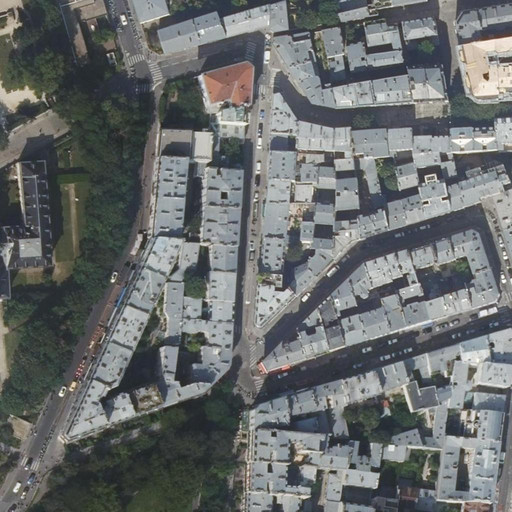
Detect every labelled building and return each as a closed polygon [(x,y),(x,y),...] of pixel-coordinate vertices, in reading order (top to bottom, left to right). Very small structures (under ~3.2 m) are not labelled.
[(48,0),(71,70),(90,63),(77,23),(106,14),(102,2),(101,0),(48,0)] [(133,0),(141,24),(142,24),(170,15),(164,0),(133,0)] [(335,0),(339,15),(368,9),(366,0),(346,0),(343,1),(342,0),(335,0)] [(366,0),(368,9),(370,18),(385,15),(384,9),(388,8),(394,8),(392,0),(366,0)] [(458,38),(461,49),(511,41),(511,33),(500,35),(500,31),(505,30),(504,28),(511,26),(511,5),(492,9),(462,14),(455,24),(458,38)] [(273,8),(222,21),(228,38),(247,33),(271,26),(273,11),(273,8)] [(368,9),(339,15),(340,22),(353,20),(370,18),(368,9)] [(289,31),(287,18),(283,16),(276,17),(276,11),(273,11),(271,26),(271,30),(273,32),(275,33),(289,31)] [(215,41),(228,38),(222,21),(219,14),(159,32),(166,54),(215,41)] [(292,19),(293,30),(300,29),(299,18),(292,19)] [(418,21),(404,23),(409,51),(418,50),(417,42),(415,40),(430,37),(432,48),(439,45),(435,18),(418,21)] [(368,48),(392,44),(394,53),(402,52),(397,24),(386,26),(385,20),(375,22),(364,24),(368,48)] [(323,31),(321,31),(327,59),(333,58),(334,63),(330,63),(330,61),(327,61),(331,82),(346,80),(342,56),(343,56),(338,28),(323,31)] [(275,39),(273,44),(280,55),(302,89),(312,105),(336,109),(332,90),(332,86),(326,86),(326,91),(323,92),(320,81),(320,80),(319,79),(318,79),(318,78),(317,78),(316,78),(313,67),(317,66),(310,33),(303,34),(291,36),(275,39)] [(511,41),(461,49),(466,73),(470,93),(481,101),(484,101),(500,100),(498,70),(490,71),(488,69),(487,61),(490,57),(496,56),(499,58),(509,56),(509,58),(511,57),(511,41)] [(364,45),(347,48),(354,84),(359,108),(364,108),(376,107),(371,84),(370,84),(367,64),(362,65),(361,61),(366,60),(366,58),(364,45)] [(402,52),(394,53),(366,58),(366,60),(367,64),(370,84),(371,84),(376,107),(390,106),(414,105),(409,78),(388,81),(375,82),(373,71),(403,66),(404,67),(405,66),(402,52)] [(204,106),(209,115),(243,109),(243,104),(244,90),(246,71),(246,70),(240,66),(210,73),(197,77),(197,78),(204,106)] [(413,73),(409,74),(409,78),(414,105),(423,104),(449,103),(443,67),(412,70),(413,73)] [(511,99),(511,69),(498,70),(500,100),(511,99)] [(351,84),(351,87),(332,90),(336,109),(345,109),(359,108),(354,84),(351,84)] [(281,93),(273,95),(272,116),(271,133),(299,136),(300,122),(289,105),(281,93)] [(208,124),(242,126),(243,111),(243,109),(209,115),(208,124)] [(496,121),(496,128),(497,151),(499,152),(503,152),(503,145),(511,144),(511,119),(508,120),(496,121)] [(300,122),(299,136),(298,149),(336,151),(335,130),(318,126),(300,122)] [(413,155),(414,155),(414,156),(422,155),(421,151),(427,150),(427,155),(439,154),(439,152),(446,150),(447,154),(452,153),(451,123),(444,124),(444,137),(421,138),(421,129),(400,130),(400,126),(387,127),(387,132),(389,157),(393,156),(396,151),(403,150),(403,153),(405,153),(405,150),(413,150),(413,155)] [(454,123),(451,123),(452,153),(461,153),(461,147),(466,147),(466,153),(483,151),(483,146),(488,145),(488,151),(497,151),(496,128),(455,130),(454,123)] [(239,144),(240,144),(242,126),(208,124),(207,136),(205,164),(205,170),(238,173),(239,165),(239,156),(220,154),(221,143),(233,143),(233,145),(238,145),(239,144)] [(336,151),(347,152),(348,160),(353,159),(353,156),(352,134),(352,129),(342,130),(335,130),(336,151)] [(157,132),(155,153),(154,158),(154,160),(181,162),(198,163),(205,164),(207,136),(159,132),(157,132)] [(352,134),(353,156),(356,156),(356,154),(364,154),(364,158),(373,158),(389,157),(387,132),(352,134)] [(299,136),(271,133),(270,142),(270,151),(287,153),(288,140),(291,140),(290,153),(296,154),(298,154),(298,149),(299,136)] [(0,298),(4,298),(4,299),(6,299),(6,298),(6,295),(4,268),(47,265),(41,167),(50,167),(49,154),(48,144),(17,161),(22,226),(1,227),(1,228),(0,228),(0,298)] [(287,153),(270,151),(269,166),(268,180),(295,181),(304,182),(311,182),(319,183),(320,168),(320,163),(307,163),(307,156),(306,155),(304,169),(303,169),(303,173),(304,173),(304,177),(298,177),(295,179),(296,154),(290,153),(287,153)] [(493,196),(511,190),(511,183),(500,155),(499,152),(497,151),(488,151),(483,151),(466,153),(461,153),(452,153),(457,177),(458,180),(464,207),(480,202),(480,200),(493,196)] [(457,177),(452,153),(447,154),(439,155),(444,179),(457,177)] [(511,153),(500,155),(511,183),(511,153)] [(320,163),(324,162),(324,154),(323,154),(323,155),(307,155),(307,156),(307,163),(320,163)] [(439,155),(439,154),(427,155),(422,155),(414,156),(415,161),(415,163),(420,186),(422,195),(427,219),(439,215),(451,212),(445,184),(444,179),(439,155)] [(367,215),(358,218),(360,240),(377,235),(389,231),(381,196),(373,158),(364,158),(353,159),(354,168),(365,168),(374,207),(376,207),(377,212),(370,214),(369,211),(367,212),(367,215)] [(336,171),(354,169),(354,168),(353,159),(348,160),(336,160),(336,168),(336,171)] [(181,162),(154,160),(151,190),(149,211),(146,241),(172,243),(181,162)] [(205,164),(198,163),(196,176),(203,177),(198,233),(194,233),(195,222),(190,222),(187,245),(196,246),(208,247),(232,249),(234,231),(236,196),(238,173),(205,170),(205,164)] [(415,163),(396,168),(400,188),(400,190),(420,186),(415,163)] [(319,183),(319,187),(336,190),(336,181),(336,171),(336,168),(320,168),(319,183)] [(335,225),(335,241),(334,260),(352,243),(360,240),(358,218),(356,197),(351,198),(351,192),(356,192),(355,179),(336,181),(336,190),(336,194),(341,193),(341,194),(340,195),(340,196),(340,197),(341,197),(341,198),(342,198),(342,199),(336,199),(336,206),(335,225)] [(295,181),(268,180),(267,191),(266,204),(289,203),(290,186),(294,186),(295,181)] [(448,184),(445,184),(451,212),(457,210),(464,207),(458,180),(451,182),(451,187),(449,187),(448,184)] [(304,185),(296,185),(295,203),(314,203),(314,200),(311,200),(312,186),(311,185),(311,182),(304,182),(304,185)] [(381,196),(389,231),(398,228),(407,225),(402,201),(400,190),(400,188),(391,190),(394,200),(392,200),(393,203),(387,204),(385,195),(381,196)] [(511,190),(493,196),(494,198),(500,217),(504,231),(511,228),(511,190)] [(422,195),(402,201),(407,225),(417,222),(427,219),(422,195)] [(322,204),(317,203),(316,217),(316,219),(315,224),(335,225),(336,206),(327,204),(327,201),(322,201),(322,204)] [(317,203),(314,203),(295,203),(289,203),(266,204),(265,211),(264,222),(263,238),(296,241),(312,243),(313,243),(314,240),(315,224),(316,219),(298,218),(296,220),(291,219),(292,217),(288,217),(289,209),(293,209),(292,214),(304,215),(304,216),(316,217),(317,203)] [(473,231),(449,239),(455,258),(465,256),(468,257),(476,280),(473,281),(472,283),(465,286),(472,309),(488,305),(496,302),(499,295),(488,260),(479,234),(473,231)] [(296,241),(263,238),(262,256),(260,275),(283,277),(284,264),(286,264),(286,261),(284,260),(285,250),(287,250),(287,247),(295,248),(296,241)] [(441,241),(432,244),(439,265),(456,260),(455,258),(449,239),(441,241)] [(335,241),(314,240),(313,243),(312,243),(311,250),(310,256),(316,256),(313,259),(310,258),(310,260),(309,270),(316,278),(326,268),(334,260),(335,241)] [(172,243),(146,241),(140,254),(139,256),(132,271),(158,283),(173,250),(176,244),(172,243)] [(311,250),(312,243),(296,241),(295,248),(295,249),(311,250)] [(155,380),(156,382),(146,386),(155,411),(174,404),(196,396),(204,388),(166,385),(170,350),(171,344),(175,344),(177,320),(178,314),(178,311),(178,308),(178,306),(179,299),(180,272),(192,273),(196,246),(187,245),(176,244),(173,250),(180,252),(177,271),(169,278),(168,284),(165,284),(163,312),(166,318),(164,349),(160,348),(155,380)] [(443,278),(439,265),(432,244),(421,247),(408,251),(419,285),(420,285),(437,280),(443,278)] [(232,249),(208,247),(206,274),(230,276),(231,264),(232,249)] [(402,253),(396,255),(402,275),(409,272),(410,275),(408,279),(411,288),(419,285),(408,251),(402,253)] [(380,260),(365,265),(375,299),(379,297),(377,290),(380,289),(380,287),(393,282),(392,280),(403,277),(402,275),(396,255),(380,260)] [(310,260),(293,270),(292,278),(295,278),(305,289),(307,287),(316,278),(309,270),(310,260)] [(355,274),(349,279),(354,297),(360,294),(362,299),(363,300),(364,300),(366,299),(368,298),(368,301),(372,300),(375,299),(365,265),(364,265),(355,274)] [(463,266),(458,268),(460,272),(461,272),(464,282),(467,281),(469,277),(466,268),(463,266)] [(158,283),(132,271),(125,287),(115,309),(142,320),(158,283)] [(200,273),(196,273),(192,273),(180,272),(179,299),(197,301),(205,302),(228,304),(229,291),(230,276),(206,274),(205,274),(204,293),(201,293),(201,291),(200,291),(199,291),(199,292),(198,292),(200,273)] [(461,272),(460,272),(451,275),(457,293),(448,296),(447,293),(445,294),(442,284),(448,282),(446,277),(443,278),(437,280),(448,317),(459,313),(472,309),(465,286),(464,282),(461,272)] [(283,277),(260,275),(259,281),(259,287),(280,288),(287,289),(290,287),(283,286),(284,277),(283,277)] [(295,278),(292,278),(291,277),(290,287),(287,289),(288,289),(289,290),(296,297),(300,293),(305,289),(295,278)] [(356,304),(355,300),(354,297),(349,279),(338,290),(331,297),(337,320),(339,327),(345,348),(355,345),(367,341),(359,315),(340,321),(341,316),(339,311),(357,306),(356,304)] [(437,280),(420,285),(423,294),(430,291),(431,294),(430,295),(430,296),(430,297),(431,302),(426,304),(432,322),(440,319),(448,317),(437,280)] [(426,304),(423,294),(420,285),(419,285),(411,288),(396,293),(397,296),(401,309),(403,315),(407,329),(421,325),(432,322),(426,304)] [(280,288),(259,287),(257,308),(256,325),(262,329),(281,311),(296,297),(289,290),(285,294),(275,294),(276,291),(280,291),(280,288)] [(397,296),(381,301),(391,334),(402,331),(407,329),(403,315),(400,316),(398,310),(401,309),(397,296)] [(323,305),(318,309),(331,352),(338,350),(345,348),(339,327),(331,330),(329,322),(337,320),(331,297),(323,305)] [(366,310),(358,312),(359,315),(367,341),(381,337),(391,334),(381,301),(380,297),(379,297),(375,299),(372,300),(375,311),(367,314),(366,310)] [(195,323),(197,301),(179,299),(178,306),(183,307),(182,314),(178,314),(177,320),(195,323)] [(228,304),(205,302),(204,324),(204,323),(227,326),(227,316),(228,304)] [(142,320),(115,309),(106,330),(98,346),(125,358),(142,320)] [(319,356),(331,352),(318,309),(308,319),(298,329),(307,359),(319,356)] [(204,324),(195,323),(177,320),(175,344),(184,345),(185,333),(194,334),(194,341),(203,342),(202,348),(225,351),(226,340),(227,326),(204,323),(204,324)] [(283,344),(263,363),(268,371),(289,365),(307,359),(298,329),(292,335),(295,343),(286,345),(286,344),(288,343),(288,340),(289,340),(289,339),(289,338),(283,344)] [(482,338),(483,344),(491,344),(490,350),(486,350),(486,347),(483,347),(485,367),(505,369),(507,357),(510,336),(505,330),(482,338)] [(483,347),(483,344),(482,338),(467,342),(456,345),(457,355),(457,364),(464,365),(472,366),(472,361),(476,359),(477,363),(474,363),(474,366),(476,366),(485,367),(483,347)] [(428,354),(423,355),(429,385),(430,388),(434,407),(435,407),(444,408),(451,363),(450,357),(457,355),(456,345),(434,352),(428,354)] [(103,394),(110,391),(125,358),(98,346),(91,362),(82,383),(103,394)] [(191,358),(191,352),(170,350),(166,385),(204,388),(212,380),(221,371),(224,366),(224,363),(224,358),(225,351),(202,348),(197,347),(196,366),(187,366),(186,381),(177,381),(179,357),(191,358)] [(410,359),(395,364),(401,385),(409,413),(434,407),(430,388),(415,391),(413,383),(411,384),(408,372),(418,369),(421,385),(426,384),(426,386),(429,385),(423,355),(410,359)] [(457,364),(451,363),(444,408),(445,408),(499,414),(502,397),(464,392),(466,390),(467,386),(465,383),(461,382),(464,365),(457,364)] [(378,369),(366,372),(372,394),(401,385),(395,364),(378,369)] [(505,369),(485,367),(476,366),(474,385),(503,389),(505,369)] [(351,377),(336,381),(341,414),(345,413),(343,405),(373,397),(372,394),(366,372),(351,377)] [(322,386),(306,391),(313,436),(314,436),(325,437),(319,399),(322,398),(323,399),(323,400),(324,400),(325,400),(326,400),(332,438),(344,440),(341,414),(336,381),(322,386)] [(57,437),(62,443),(84,436),(97,431),(89,411),(97,395),(99,396),(103,394),(82,383),(70,408),(57,437)] [(146,386),(146,385),(117,396),(125,421),(141,415),(155,411),(146,386)] [(294,394),(279,399),(281,422),(306,415),(307,420),(290,424),(293,437),(314,439),(314,436),(313,436),(306,391),(294,394)] [(117,396),(105,400),(103,394),(99,396),(97,395),(89,411),(97,431),(108,427),(125,421),(117,396)] [(282,436),(281,422),(279,399),(265,403),(257,405),(253,406),(249,412),(248,414),(247,432),(265,434),(265,429),(274,429),(274,435),(282,436)] [(375,405),(379,419),(387,417),(385,408),(386,407),(385,402),(375,405)] [(445,408),(444,408),(435,407),(431,439),(416,438),(419,448),(439,450),(441,438),(445,408)] [(7,412),(0,427),(0,428),(23,440),(27,432),(31,423),(7,412)] [(383,432),(387,447),(402,448),(419,449),(419,448),(416,438),(414,431),(395,437),(393,429),(383,432)] [(274,435),(265,434),(247,432),(246,445),(246,448),(244,464),(260,466),(261,457),(262,457),(262,455),(264,456),(264,458),(266,458),(265,466),(279,468),(281,446),(292,446),(294,449),(293,455),(301,456),(300,470),(309,471),(310,468),(314,439),(293,437),(282,436),(274,435)] [(495,443),(441,438),(433,492),(432,502),(446,503),(456,503),(486,505),(490,476),(495,443)] [(325,440),(314,439),(310,468),(336,471),(336,476),(329,475),(323,511),(310,511),(312,502),(308,502),(309,496),(306,495),(305,500),(303,511),(335,511),(345,448),(333,446),(330,446),(330,450),(324,449),(325,440)] [(367,511),(375,460),(377,446),(346,443),(345,448),(335,511),(367,511)] [(392,511),(393,508),(396,487),(398,474),(400,462),(402,448),(387,447),(377,446),(375,460),(385,461),(384,466),(380,465),(378,478),(381,485),(377,511),(392,511)] [(406,462),(400,462),(398,474),(404,475),(406,462)] [(259,473),(260,466),(244,464),(243,480),(242,494),(257,496),(258,486),(263,486),(262,493),(260,493),(260,496),(274,497),(300,500),(302,485),(307,485),(309,471),(300,470),(295,470),(294,483),(291,482),(290,489),(288,490),(278,489),(279,471),(284,471),(284,469),(279,468),(265,466),(264,474),(259,473)] [(433,492),(396,487),(393,508),(426,511),(430,511),(432,502),(433,492)] [(260,496),(257,496),(242,494),(240,511),(266,511),(267,504),(270,504),(269,511),(272,511),(274,497),(260,496)] [(303,511),(305,500),(300,500),(274,497),(272,511),(303,511)] [(444,511),(446,503),(432,502),(430,511),(444,511)] [(485,511),(486,505),(456,503),(455,507),(456,507),(455,511),(485,511)]
